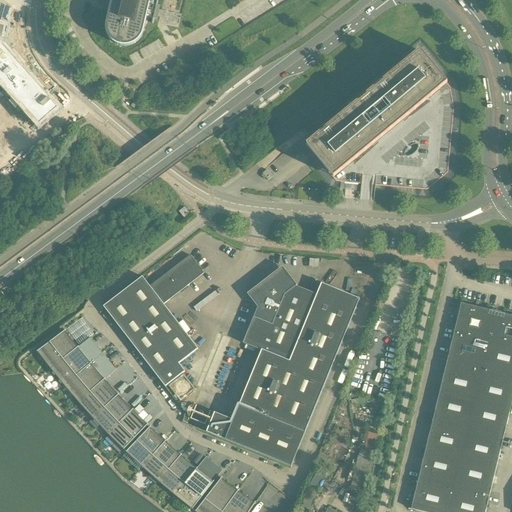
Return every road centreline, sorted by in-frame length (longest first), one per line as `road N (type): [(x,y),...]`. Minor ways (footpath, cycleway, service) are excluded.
road 1 (unclassified): [(222,201),(96,300),(92,313),(185,434),(293,480),(401,221)]
road 2 (secondary): [(0,279),(375,0)]
road 3 (unclassified): [(421,223),(419,253),(433,274),(380,511)]
road 4 (unclassified): [(222,201),(192,187),(50,64),(37,30),(39,0)]
road 5 (unclassified): [(398,511),(456,257)]
road 6 (tertiary): [(434,0),(460,25),(483,68),(487,174),(495,194)]
road 7 (tertiary): [(511,191),(501,161),(507,110),(500,64),(461,0)]
road 8 (unclassified): [(401,221),(222,201)]
